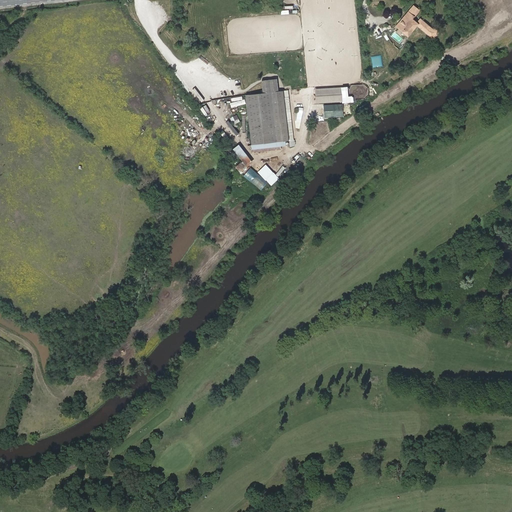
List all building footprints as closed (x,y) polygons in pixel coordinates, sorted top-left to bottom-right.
[(414,4),(396,26),(407,35),(417,24),(429,33),(428,35),(432,39),(440,30),(435,25),(433,26),(421,16),(417,20),(414,16),(420,9),(414,4)] [(262,93),(244,95),(250,153),(279,150),(279,147),(285,146),(284,141),(292,140),(287,91),(276,92),(275,80),(261,81),(262,93)] [(200,103),(203,101),(192,87),(190,88),(200,103)] [(340,88),(315,89),(316,102),(341,101),(340,88)] [(234,125),(240,121),(236,115),(230,118),(234,125)] [(239,144),(231,150),(241,165),(238,167),(241,171),(253,163),(239,144)] [(279,177),(284,167),(281,165),(276,175),(279,177)] [(258,181),(255,185),(260,190),(267,182),(258,174),(255,178),(258,181)]
